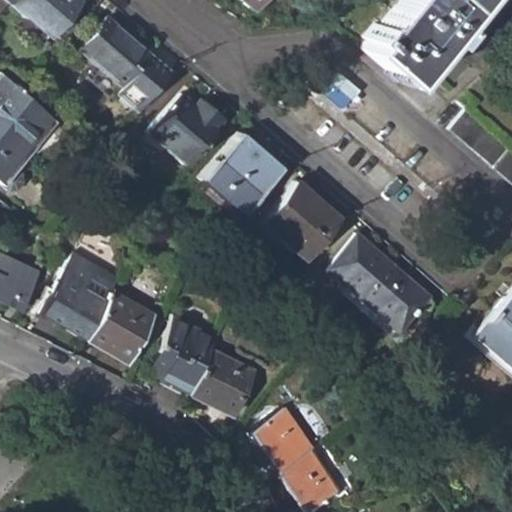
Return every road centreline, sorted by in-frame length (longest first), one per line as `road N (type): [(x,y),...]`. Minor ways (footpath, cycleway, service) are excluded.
road 1 (residential): [(214,57),(449,266),(510,206)]
road 2 (residential): [(510,206),(320,45),(294,39),(214,57)]
road 3 (residential): [(247,511),(225,472),(181,435),(0,343)]
